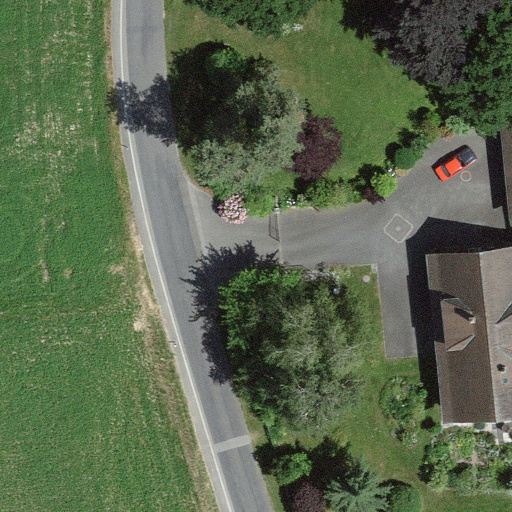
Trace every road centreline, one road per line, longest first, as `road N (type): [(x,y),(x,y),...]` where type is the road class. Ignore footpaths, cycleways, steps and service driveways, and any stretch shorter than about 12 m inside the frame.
road 1 (residential): [(242,511),(149,137),(144,0)]
road 2 (unknown): [(176,258),(468,197)]
